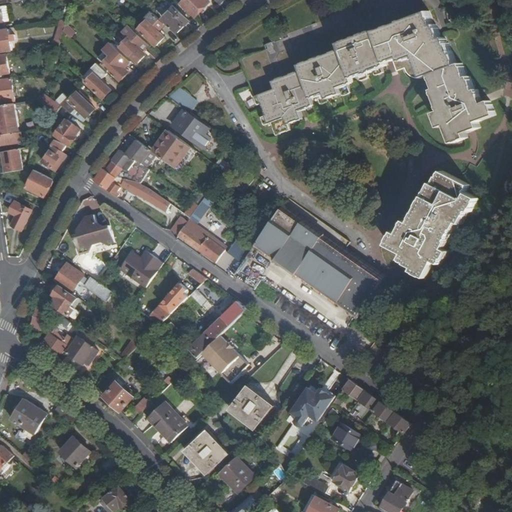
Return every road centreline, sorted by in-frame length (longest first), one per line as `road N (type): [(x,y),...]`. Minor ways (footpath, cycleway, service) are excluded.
road 1 (residential): [(79,179),(423,421)]
road 2 (tertiary): [(187,511),(109,421),(4,339)]
road 3 (residential): [(192,53),(260,156),(342,228)]
road 4 (residential): [(4,339),(27,275),(79,179)]
road 5 (residential): [(79,179),(116,128),(192,53)]
road 6 (unknown): [(260,156),(390,96)]
